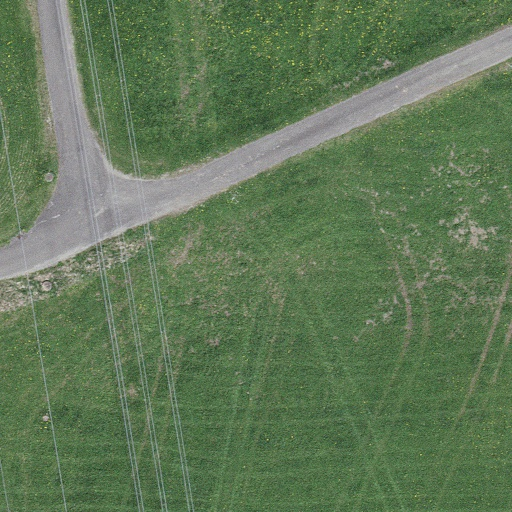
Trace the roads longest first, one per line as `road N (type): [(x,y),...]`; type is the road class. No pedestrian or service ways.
road 1 (track): [(511,40),(0,265)]
road 2 (track): [(51,0),(86,230)]
